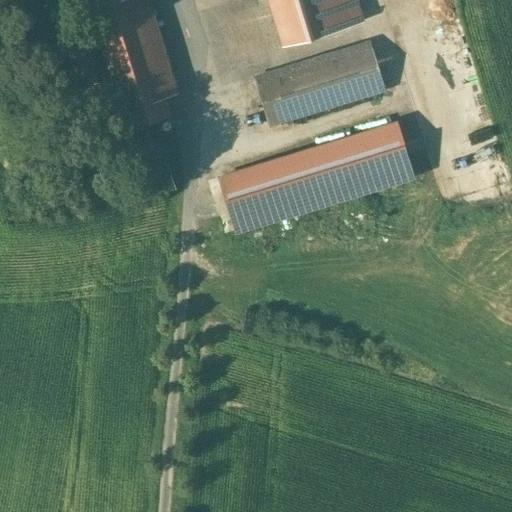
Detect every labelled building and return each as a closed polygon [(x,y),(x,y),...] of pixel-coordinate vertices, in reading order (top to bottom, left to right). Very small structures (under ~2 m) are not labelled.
[(133,0),(87,0),(127,127),(169,114),(133,0)] [(355,0),(268,0),(283,46),(362,21),(355,0)] [(80,19),(56,26),(70,73),(94,67),(80,19)] [(368,42),(255,78),(269,124),(383,89),(368,42)] [(412,119),(226,169),(242,229),(428,179),(412,119)] [(174,187),(167,164),(125,179),(132,202),(174,187)]
